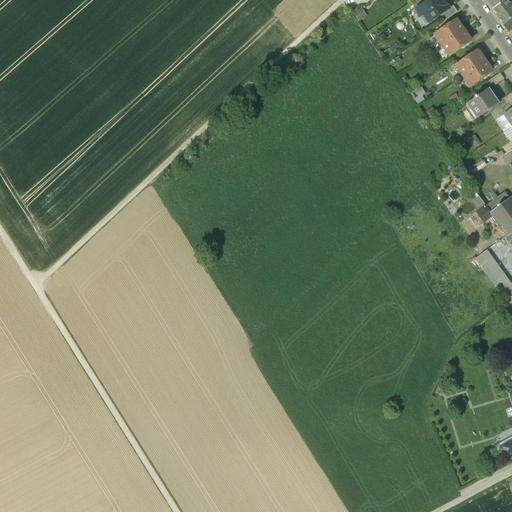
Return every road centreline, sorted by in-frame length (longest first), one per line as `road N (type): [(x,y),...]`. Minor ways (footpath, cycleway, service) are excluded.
road 1 (track): [(34,288),(342,0)]
road 2 (track): [(0,234),(174,511)]
